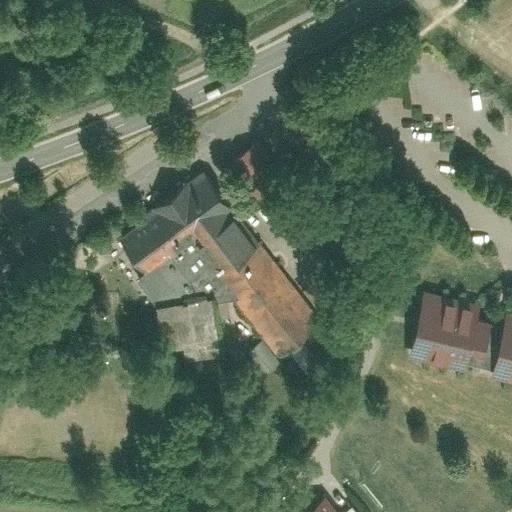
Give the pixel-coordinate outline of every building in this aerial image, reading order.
[(262,144),(230,165),(278,236),(310,215),(262,144)] [(226,190),(206,165),(118,233),(168,297),(206,268),(241,313),(272,353),(306,327),(210,203),(226,190)] [(206,268),(168,297),(177,308),(193,296),(199,293),(203,292),(208,293),(214,299),(231,323),(239,322),(241,313),(206,268)] [(511,300),(427,285),(412,356),(511,380),(511,300)] [(331,511),(317,495),(297,511),(331,511)]
